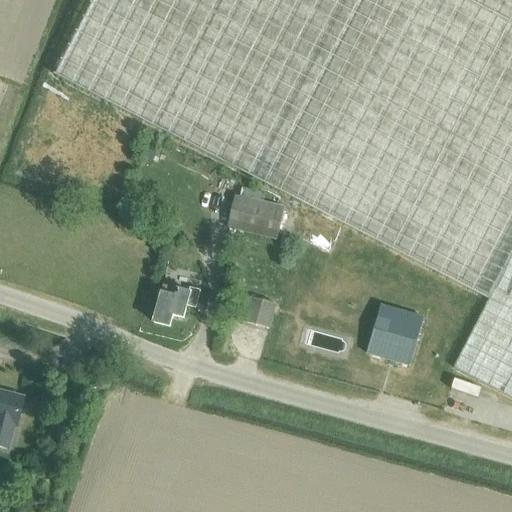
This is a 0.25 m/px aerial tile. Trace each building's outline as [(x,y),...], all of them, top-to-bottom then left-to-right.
[(511,0),(93,0),(54,75),(305,206),(344,226),(488,301),(454,369),(511,398),(511,0)] [(241,199),(236,197),(228,229),(276,241),(283,209),(277,207),(279,199),(265,195),(242,190),(241,199)] [(187,307),(195,309),(200,293),(190,290),(189,294),(164,288),(154,324),(170,329),(173,317),(183,320),(187,307)] [(237,296),(230,319),(244,323),(268,330),(275,306),(251,299),(237,296)] [(384,306),(371,354),(414,366),(427,319),(384,306)] [(448,364),(459,331),(446,327),(435,359),(448,364)] [(0,449),(6,451),(12,428),(14,429),(21,402),(22,400),(0,394),(0,449)]
